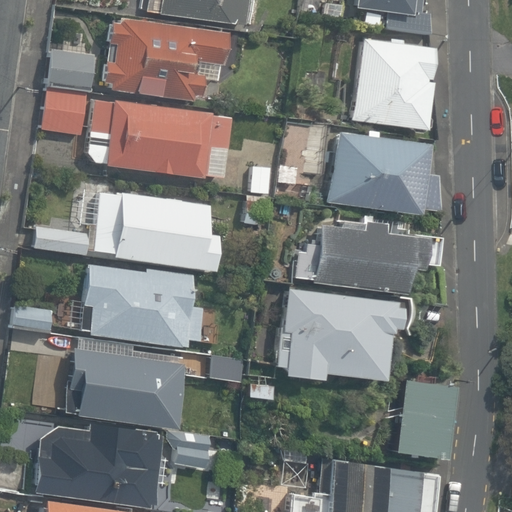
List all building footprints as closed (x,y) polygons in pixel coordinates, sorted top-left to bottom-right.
[(146,0),(145,11),(246,25),(249,0),(146,0)] [(354,0),(354,5),(411,13),(412,0),(354,0)] [(228,32),(119,16),(118,22),(111,21),(108,41),(116,43),(113,62),(103,60),(99,83),(106,84),(106,88),(192,101),(193,95),(202,96),(206,73),(197,71),(198,61),(223,65),(228,32)] [(436,47),(359,36),(348,119),(425,129),(431,83),(424,82),(424,77),(432,78),(436,47)] [(112,98),(103,163),(203,177),(212,112),(112,98)] [(427,144),(335,131),(325,200),(418,213),(427,144)] [(95,187),(86,252),(213,269),(218,235),(206,233),(211,203),(95,187)] [(361,230),(320,224),(312,282),(403,294),(407,267),(418,268),(422,237),(380,232),(382,222),(362,220),(361,230)] [(194,275),(84,261),(75,331),(184,345),(185,337),(197,339),(201,306),(190,305),(194,275)] [(391,299),(285,288),(281,330),(289,331),(284,372),(317,376),(318,371),(379,378),(385,327),(395,329),(398,305),(391,305),(391,299)] [(48,297),(7,293),(3,326),(45,330),(48,297)] [(182,361),(68,346),(60,409),(174,424),(182,361)] [(234,352),(206,350),(205,374),(233,375),(234,352)] [(452,385),(400,378),(390,451),(442,458),(452,385)] [(80,428),(51,424),(34,439),(27,490),(148,508),(159,431),(81,420),(80,428)] [(416,511),(421,471),(328,459),(320,511),(416,511)] [(138,511),(139,510),(39,499),(37,511),(138,511)]
